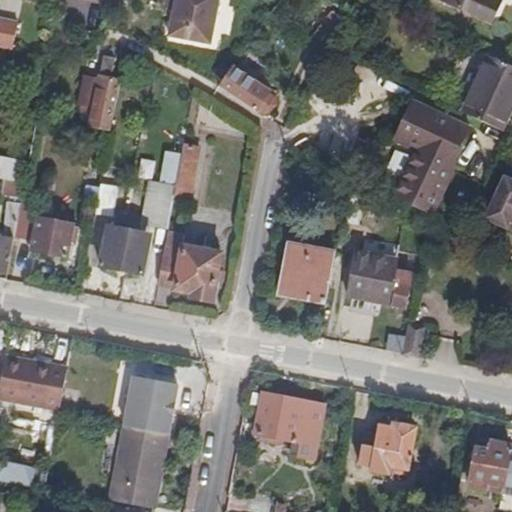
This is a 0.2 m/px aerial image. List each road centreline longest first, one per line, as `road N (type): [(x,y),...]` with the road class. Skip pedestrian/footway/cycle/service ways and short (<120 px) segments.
road 1 (tertiary): [(234,346),(511,398)]
road 2 (tertiary): [(0,301),(234,346)]
road 3 (residential): [(234,346),(272,130)]
road 4 (residential): [(203,511),(234,346)]
